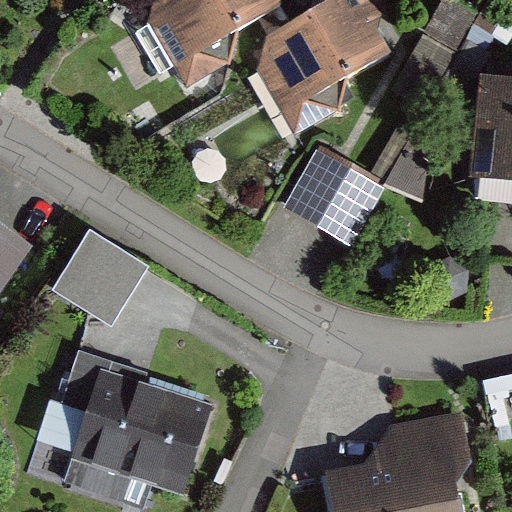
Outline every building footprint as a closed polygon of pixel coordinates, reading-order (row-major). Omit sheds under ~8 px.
[(157,0),(149,26),(187,94),(232,69),(240,40),(263,27),(267,33),(287,22),(282,13),(285,12),(278,0),(157,0)] [(267,43),(258,75),(296,142),(343,116),(349,85),(393,60),(378,35),(388,5),(385,0),(316,0),(312,20),(292,31),(287,22),(267,33),(272,40),(267,43)] [(448,0),(411,70),(434,82),(473,10),(453,0),(448,0)] [(511,88),(480,86),(471,189),(511,193),(511,88)] [(376,176),(421,201),(442,163),(397,138),(376,176)] [(389,187),(322,150),(286,214),(353,251),(389,187)] [(0,306),(35,256),(0,231),(0,306)] [(151,273),(91,235),(53,296),(113,333),(151,273)] [(114,367),(82,357),(65,410),(52,406),(37,449),(71,460),(62,488),(133,511),(146,511),(153,493),(185,504),(215,415),(110,379),(114,367)] [(364,474),(328,480),(333,511),(461,511),(458,496),(474,471),(463,417),(389,432),(390,436),(364,474)]
